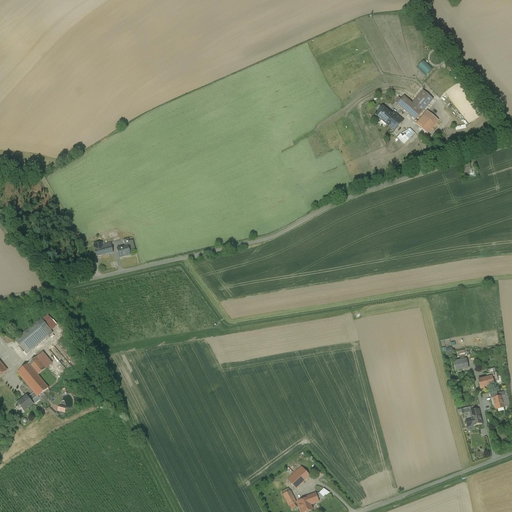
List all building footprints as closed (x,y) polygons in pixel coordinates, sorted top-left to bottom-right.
[(377,15),(369,16),(370,24),(378,23),(377,15)] [(423,91),(412,104),(422,112),(433,100),(423,91)] [(412,104),(404,97),(397,104),(415,120),(422,112),(412,104)] [(392,115),(383,107),(377,114),(374,117),(379,122),(381,119),(385,122),(392,115)] [(403,121),(393,113),(392,115),(385,122),(395,130),(403,121)] [(431,121),(424,116),(417,125),(423,130),(431,121)] [(397,138),(405,144),(415,133),(409,127),(403,134),(401,133),(397,138)] [(468,163),(459,166),(462,174),(471,171),(468,163)] [(124,246),(124,247),(118,248),(117,248),(120,258),(120,257),(126,256),(130,255),(131,255),(130,251),(135,249),(133,241),(128,242),(126,242),(127,243),(128,246),(124,247),(124,246)] [(102,243),(94,245),(97,257),(104,255),(103,249),(102,243)] [(111,244),(106,245),(106,248),(103,249),(104,255),(113,253),(111,244)] [(37,323),(16,341),(27,354),(49,336),(37,323)] [(72,369),(57,349),(54,351),(62,362),(61,363),(68,372),(72,369)] [(37,357),(18,373),(34,393),(37,397),(38,397),(48,389),(38,376),(46,369),(37,357)] [(466,359),(453,362),(455,372),(468,369),(466,359)] [(487,378),(478,381),(480,389),(494,386),(492,378),(492,377),(487,378)] [(34,393),(28,398),(27,397),(22,401),(21,401),(18,404),(24,412),(33,404),(31,402),(37,397),(34,393)] [(497,398),(493,399),(495,405),(496,410),(504,408),(501,397),(497,398)] [(471,412),(470,412),(472,419),(465,421),(467,427),(473,425),(473,426),(482,424),(478,410),(471,412)] [(301,467),(288,480),(296,489),(303,482),(310,476),(301,467)] [(290,492),(284,495),(289,506),(296,503),(290,492)] [(308,498),(298,502),(302,511),(306,511),(312,510),(310,504),(318,502),(317,499),(316,495),(316,494),(307,497),(308,498)]
